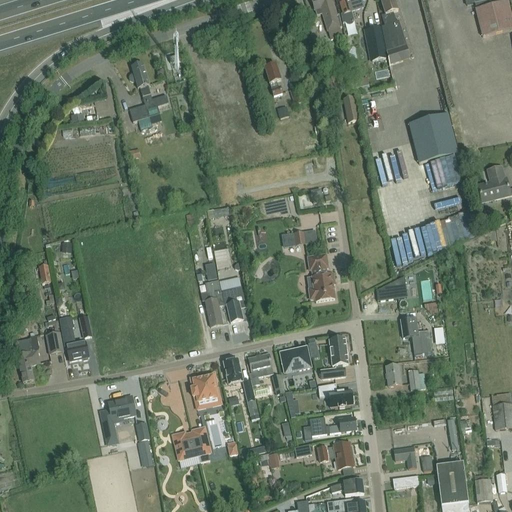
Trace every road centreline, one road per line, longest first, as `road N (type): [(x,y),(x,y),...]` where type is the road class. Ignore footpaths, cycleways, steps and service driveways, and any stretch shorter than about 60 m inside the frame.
road 1 (unclassified): [(0,248),(19,137),(51,90),(105,56),(267,0)]
road 2 (residential): [(0,395),(357,324)]
road 3 (motorway): [(0,130),(27,82),(59,54),(174,0)]
road 4 (residential): [(380,511),(357,324)]
road 5 (residential): [(357,324),(328,158)]
road 6 (motorway): [(0,43),(140,0)]
